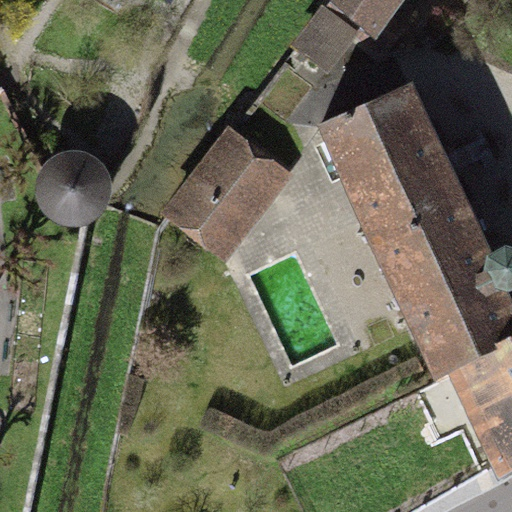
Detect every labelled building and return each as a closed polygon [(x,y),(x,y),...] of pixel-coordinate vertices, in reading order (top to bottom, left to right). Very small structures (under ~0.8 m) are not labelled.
[(328,0),(321,12),(351,35),(361,44),(396,0),(328,0)] [(327,66),(351,35),(321,12),(296,44),(299,47),(327,66)] [(409,87),(318,126),(434,381),(511,337),(511,252),(503,250),(488,257),(409,87)] [(230,133),(168,214),(205,242),(268,161),(230,133)] [(96,198),(98,191),(97,183),(93,176),(88,170),(80,166),(73,165),(64,167),(57,171),(52,177),(49,185),(49,194),(51,202),(56,208),(63,213),(71,214),(79,214),(86,211),(92,205),(96,198)] [(511,337),(434,381),(435,382),(452,375),(497,470),(511,461),(511,337)]
